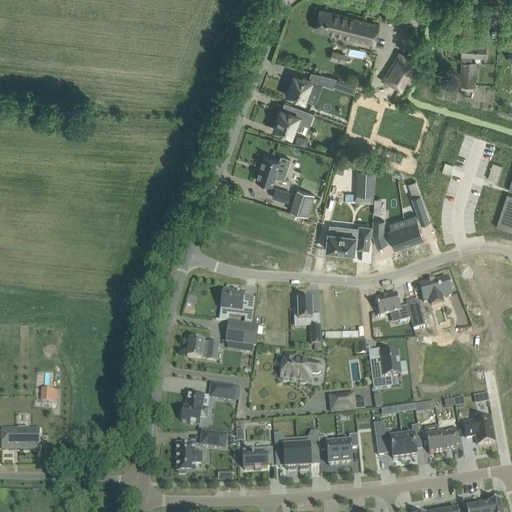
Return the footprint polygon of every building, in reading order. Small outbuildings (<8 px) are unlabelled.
[(319,9),(314,29),(374,44),(379,24),(319,9)] [(461,63),(460,87),(476,88),(477,63),(471,63),(471,56),(485,57),(485,52),(486,42),(463,40),(462,50),(462,55),(463,55),(462,63),(461,63)] [(333,50),(330,60),(344,64),(347,53),(333,50)] [(384,74),(380,80),(386,84),(387,83),(397,89),(396,90),(401,93),(405,88),(404,87),(409,81),(411,82),(415,75),(412,74),(417,67),(418,68),(420,64),(398,50),(396,54),(397,55),(385,75),(384,74)] [(288,86),(285,93),(287,94),(286,95),(304,102),(305,100),(308,101),(312,92),(311,92),(315,82),(303,77),(302,79),(294,75),(289,87),(288,86)] [(321,75),(319,83),(332,87),(336,78),(321,75)] [(281,109),(273,129),(291,136),(294,128),(297,130),(302,117),(312,120),(314,113),(294,106),(292,105),(289,112),(281,109)] [(297,137),(295,143),(305,146),(308,139),(305,138),(304,139),(297,137)] [(383,149),(380,159),(389,162),(392,152),(383,149)] [(264,156),(256,180),(265,183),(272,185),(280,161),(273,159),(264,156)] [(341,158),(336,177),(343,179),(348,160),(341,158)] [(445,163),(442,172),(450,175),(453,165),(445,163)] [(493,163),(488,179),(497,182),(502,166),(493,163)] [(357,170),(356,194),(373,195),(374,171),(357,170)] [(378,181),(377,206),(389,207),(390,181),(378,181)] [(276,189),(273,199),(288,203),(290,193),(276,189)] [(297,189),(290,211),(308,216),(313,202),(315,203),(316,199),(314,198),(315,195),(297,189)] [(420,194),(411,197),(417,213),(425,210),(420,194)] [(511,204),(504,202),(501,210),(511,213),(511,204)] [(511,213),(501,210),(498,218),(511,222),(511,213)] [(405,223),(387,230),(394,249),(423,238),(414,214),(403,218),(405,223)] [(511,222),(498,218),(496,227),(511,231),(511,222)] [(373,220),(372,234),(373,236),(384,233),(383,232),(384,220),(373,220)] [(328,232),(326,249),(354,252),(354,246),(357,246),(357,248),(368,249),(371,228),(360,226),(358,238),(355,237),(356,235),(347,234),(348,229),(335,227),(334,233),(328,232)] [(431,282),(420,285),(424,303),(432,301),(433,305),(446,301),(445,297),(451,296),(447,278),(436,281),(436,280),(430,281),(431,282)] [(224,292),(222,309),(229,310),(228,316),(245,319),(244,324),(251,325),(253,310),(242,308),(244,295),(224,292)] [(377,307),(375,307),(377,317),(379,316),(380,317),(397,313),(400,322),(411,320),(407,306),(400,308),(396,294),(387,296),(388,297),(375,301),(377,307)] [(298,310),(294,310),(294,321),(304,321),(304,325),(312,325),(312,299),(306,300),(306,298),(300,298),(300,300),(298,300),(298,310)] [(418,299),(406,302),(413,330),(425,327),(418,299)] [(452,315),(442,316),(445,331),(455,330),(454,326),(460,325),(460,329),(471,327),(469,312),(458,314),(457,311),(451,312),(452,315)] [(229,323),(226,343),(256,347),(256,346),(258,327),(230,323),(229,323)] [(278,342),(280,324),(269,323),(268,341),(278,342)] [(320,327),(310,327),(311,345),(321,345),(320,327)] [(189,340),(187,357),(214,361),(216,361),(219,344),(190,340),(189,340)] [(382,365),(371,367),(374,390),(392,387),(391,376),(401,375),(401,373),(407,373),(405,363),(399,364),(398,352),(395,352),(395,350),(388,351),(388,353),(380,354),(382,365)] [(280,367),(279,371),(281,372),(280,379),(282,379),(283,381),(288,382),(289,380),(299,382),(300,384),(305,384),(306,382),(310,383),(311,373),(317,374),(321,372),(321,367),(319,364),(313,363),(302,362),(295,361),(295,357),(286,356),(285,359),(283,359),(282,366),(280,367)] [(211,384),(209,398),(234,402),(236,387),(211,384)] [(54,402),(54,390),(42,389),(41,401),(54,402)] [(181,411),(180,418),(182,419),(182,422),(189,423),(189,425),(199,426),(200,417),(207,418),(208,409),(202,408),(203,396),(188,394),(187,403),(187,404),(187,408),(184,408),(183,411),(181,411)] [(353,395),(330,397),(331,413),(355,410),(353,395)] [(463,398),(454,399),(455,406),(456,408),(464,406),(463,398)] [(454,399),(444,401),(445,408),(455,406),(454,399)] [(215,414),(214,430),(227,430),(228,415),(215,414)] [(473,422),(463,424),(466,439),(476,437),(478,446),(495,442),(490,418),(473,421),(473,422)] [(383,424),(374,426),(378,454),(385,453),(384,443),(391,442),(393,460),(405,458),(402,434),(390,436),(390,430),(384,431),(383,424)] [(412,433),(402,434),(405,458),(417,456),(416,451),(414,439),(420,438),(418,426),(412,427),(412,433)] [(29,450),(40,450),(40,429),(29,429),(29,428),(18,428),(18,429),(2,429),(2,450),(18,450),(18,451),(29,451),(29,450)] [(452,432),(440,434),(443,452),(456,449),(456,445),(460,444),(457,429),(452,430),(452,432)] [(244,430),(236,431),(237,442),(244,441),(244,430)] [(202,431),(200,446),(225,449),(227,435),(202,431)] [(426,432),(421,433),(423,441),(427,441),(429,454),(443,452),(440,434),(427,436),(426,432)] [(350,439),(338,440),(340,465),(352,464),(351,449),(359,448),(358,435),(349,436),(350,439)] [(326,438),(318,438),(319,452),(327,451),(329,466),(340,465),(338,440),(327,441),(326,438)] [(309,445),(297,446),(298,468),(301,468),(301,470),(308,470),(308,468),(311,468),(310,456),(317,456),(316,441),(309,441),(309,445)] [(284,443),(277,443),(277,452),(278,458),(284,458),(285,469),(288,469),(288,471),(296,470),(295,468),(298,468),(297,446),(284,447),(284,443)] [(195,444),(176,444),(177,472),(179,472),(179,475),(186,475),(186,472),(195,472),(195,463),(202,463),(202,453),(195,453),(195,444)] [(252,457),(243,457),(244,470),(255,470),(255,471),(260,471),(260,469),(268,469),(268,465),(274,465),(273,448),(252,450),(252,457)] [(502,511),(501,502),(489,504),(490,511),(502,511)]
